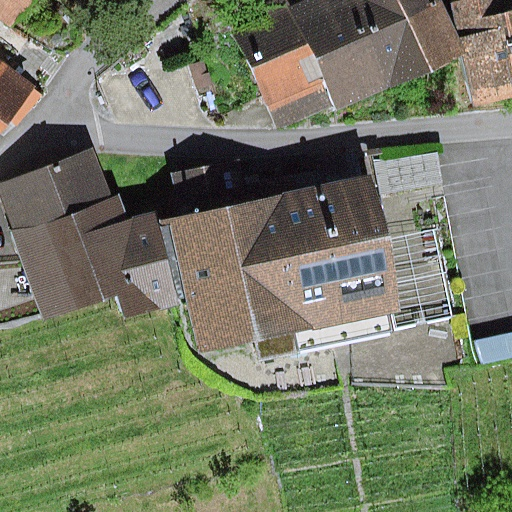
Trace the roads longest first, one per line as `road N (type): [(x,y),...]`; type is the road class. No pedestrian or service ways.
road 1 (residential): [(511,124),(275,145),(24,135)]
road 2 (residential): [(168,0),(24,135)]
